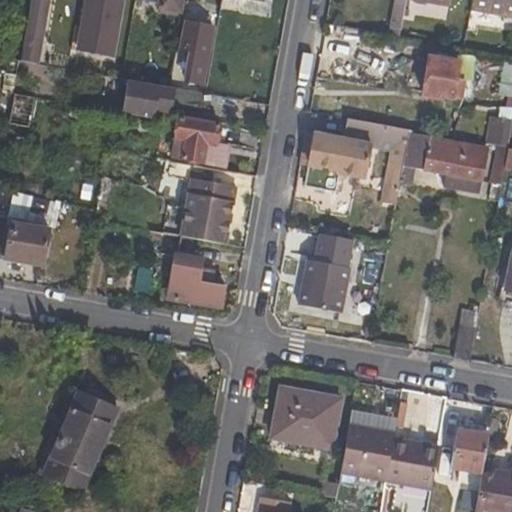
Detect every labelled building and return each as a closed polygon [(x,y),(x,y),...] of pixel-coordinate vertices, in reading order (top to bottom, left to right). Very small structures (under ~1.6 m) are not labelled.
[(29,0),(23,40),(42,43),(48,0),(29,0)] [(124,1),(117,0),(85,0),(77,50),(114,56),(124,1)] [(160,0),(159,7),(182,11),(183,0),(160,0)] [(511,0),(472,0),(470,11),(511,18),(511,0)] [(214,27),(185,22),(179,52),(189,54),(184,83),(203,87),(214,27)] [(242,33),(220,29),(211,78),(233,82),(242,33)] [(460,63),(428,57),(420,97),(462,104),(467,81),(457,80),(460,63)] [(511,98),(511,62),(501,60),(495,95),(511,98)] [(171,115),(172,107),(201,112),(203,95),(168,88),(126,81),(121,114),(154,120),(155,112),(171,115)] [(8,125),(29,128),(34,98),(13,94),(8,125)] [(205,95),(203,95),(201,112),(221,115),(224,98),(205,95)] [(506,145),(510,120),(487,116),(483,141),(506,145)] [(171,159),(213,167),(216,147),(226,148),(230,129),(178,119),(171,159)] [(306,135),(301,165),(309,166),(307,177),(337,182),(338,174),(365,179),(370,145),(379,146),(380,139),(407,143),(409,131),(347,120),(344,142),(306,135)] [(407,143),(402,167),(410,169),(446,175),(444,188),(478,195),(486,150),(415,137),(415,132),(409,131),(407,143)] [(226,148),(216,147),(213,167),(236,171),(240,151),(226,148)] [(491,184),(501,185),(507,149),(498,147),(491,184)] [(387,176),(392,180),(390,191),(398,192),(399,184),(402,167),(390,165),(387,176)] [(399,184),(408,185),(410,169),(402,167),(399,184)] [(306,187),(335,192),(337,182),(307,177),(306,187)] [(236,187),(190,180),(180,238),(181,238),(224,245),(236,187)] [(396,203),(398,192),(390,191),(385,190),(383,200),(396,203)] [(11,211),(48,219),(52,202),(15,193),(11,211)] [(96,212),(94,222),(105,224),(108,210),(96,208),(96,212)] [(146,222),(146,226),(145,231),(159,234),(160,224),(146,222)] [(50,231),(9,223),(2,259),(44,267),(50,231)] [(176,237),(177,227),(160,224),(159,234),(176,237)] [(145,231),(138,230),(134,253),(174,260),(171,276),(176,277),(172,302),(220,310),(224,286),(210,284),(212,272),(200,270),(201,261),(178,257),(181,238),(180,238),(176,237),(159,234),(145,231)] [(349,270),(307,262),(298,307),(341,315),(349,270)] [(127,290),(149,294),(154,270),(131,265),(127,290)] [(511,291),(506,291),(502,308),(511,309),(511,291)] [(453,359),(470,362),(478,315),(461,313),(453,359)] [(341,399),(278,388),(268,440),(332,451),(341,399)] [(78,392),(69,414),(42,478),(81,495),(118,409),(78,392)] [(61,411),(34,475),(42,478),(69,414),(61,411)] [(497,438),(500,420),(492,419),(491,427),(489,437),(497,438)] [(473,424),(472,433),(489,437),(491,427),(473,424)] [(392,439),(393,436),(348,427),(339,476),(385,483),(392,439)] [(489,437),(472,433),(456,431),(449,468),(483,474),(484,468),(489,437)] [(392,439),(385,483),(432,491),(439,447),(392,439)] [(483,474),(476,511),(511,511),(511,466),(502,465),(501,471),(484,468),(483,474)] [(289,511),(291,503),(261,498),(259,508),(264,509),(263,511),(289,511)]
